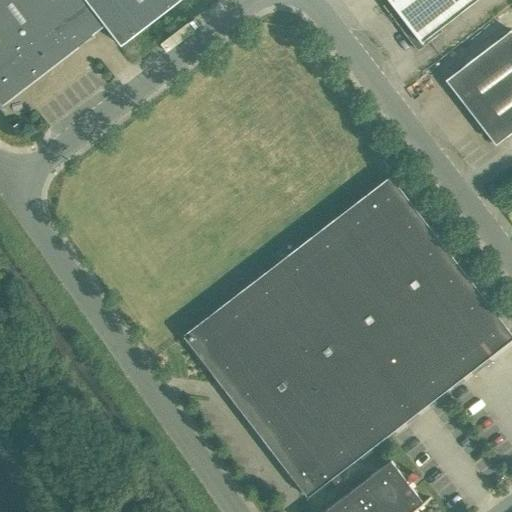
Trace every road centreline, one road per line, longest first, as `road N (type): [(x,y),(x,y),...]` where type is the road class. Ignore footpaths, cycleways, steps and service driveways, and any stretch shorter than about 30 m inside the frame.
road 1 (unclassified): [(507,511),(511,268),(305,0),(256,0),(0,186)]
road 2 (unclassified): [(233,511),(0,193)]
